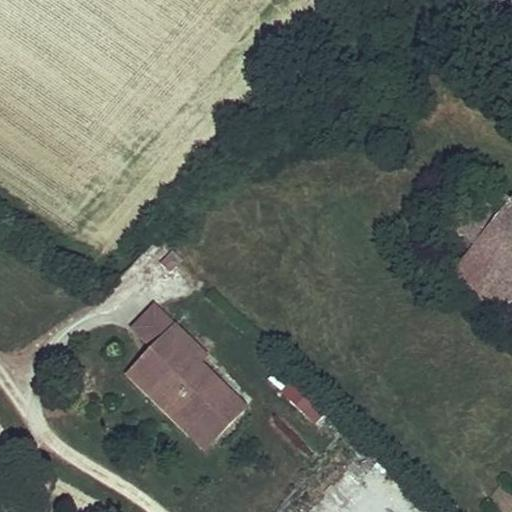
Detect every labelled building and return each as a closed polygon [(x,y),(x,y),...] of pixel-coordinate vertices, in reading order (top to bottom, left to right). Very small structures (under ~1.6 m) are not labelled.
[(456,230),(467,238),(477,247),(451,280),(511,329),(511,202),(492,186),(456,230)] [(185,336),(165,316),(142,339),(162,359),(185,336)] [(216,367),(185,336),(162,359),(168,365),(154,378),(169,393),(163,399),(184,419),(187,416),(204,432),(202,435),(221,454),(245,431),(225,411),(235,401),(209,374),(216,367)] [(154,378),(149,373),(136,385),(194,442),(202,435),(204,432),(187,416),(184,419),(163,399),(169,393),(154,378)] [(291,383),(279,395),(322,435),(333,423),(291,383)] [(235,401),(225,411),(245,431),(255,420),(235,401)] [(340,463),(354,448),(334,428),(319,443),(340,463)]
